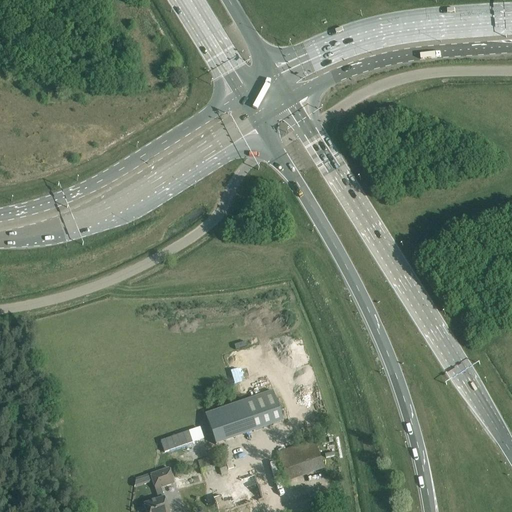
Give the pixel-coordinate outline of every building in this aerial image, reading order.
[(272,391),(205,407),(216,441),(283,422),(272,391)] [(328,470),(320,440),(280,450),(287,480),(328,470)] [(213,456),(200,460),(203,469),(216,465),(213,456)] [(169,468),(150,475),(155,491),(161,489),(174,484),(169,468)] [(213,499),(215,505),(217,511),(226,511),(262,500),(254,476),(232,484),(235,491),(213,499)] [(158,500),(143,505),(146,511),(145,511),(168,511),(166,504),(164,498),(161,489),(155,491),(158,500)]
